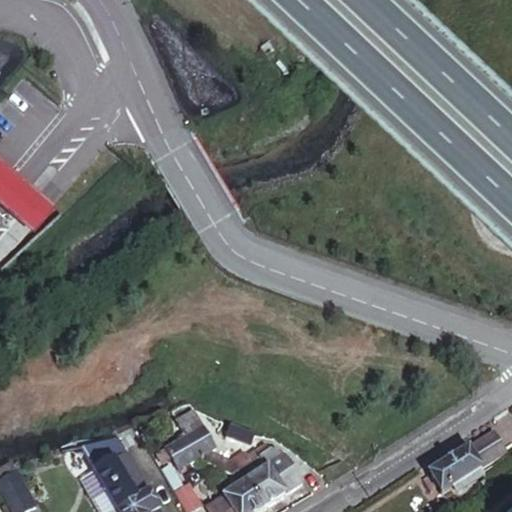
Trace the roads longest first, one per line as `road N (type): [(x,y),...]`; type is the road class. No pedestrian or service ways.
road 1 (unclassified): [(511,348),(244,257),(167,146),(96,0)]
road 2 (motorway): [(302,0),(511,198)]
road 3 (unclassified): [(321,511),(511,387)]
road 4 (motorway): [(511,137),(367,0)]
